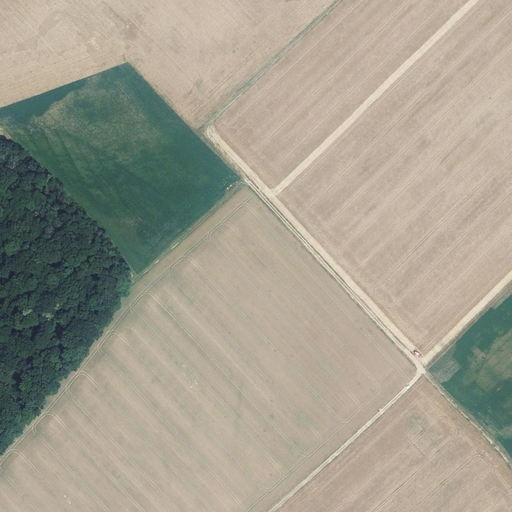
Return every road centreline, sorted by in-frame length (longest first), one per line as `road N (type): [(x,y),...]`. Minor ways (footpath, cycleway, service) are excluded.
road 1 (track): [(419,370),(200,132),(334,0)]
road 2 (track): [(247,184),(99,303),(0,420)]
road 3 (track): [(269,511),(419,370)]
road 4 (track): [(419,370),(511,465)]
road 5 (track): [(511,284),(419,370)]
